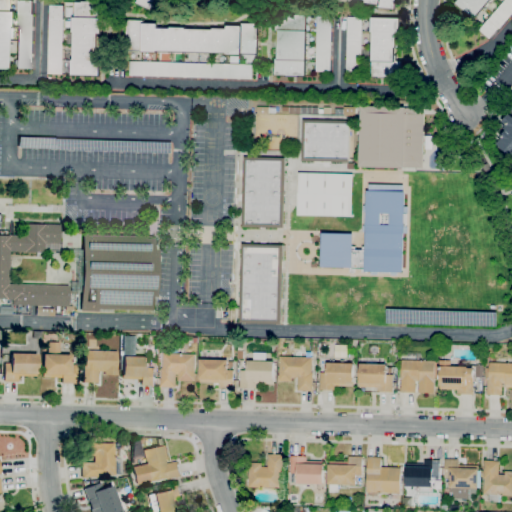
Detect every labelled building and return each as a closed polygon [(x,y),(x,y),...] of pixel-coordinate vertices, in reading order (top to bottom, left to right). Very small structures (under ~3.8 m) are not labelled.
[(31,69),(17,69),(17,68),(6,68),(6,69),(0,69),(0,0),(7,0),(7,13),(8,13),(8,15),(19,16),(19,1),(32,1),(31,69)] [(154,0),(150,9),(136,3),(137,0),(154,0)] [(394,0),(394,8),(379,7),(379,4),(345,0),(394,0)] [(511,0),(511,13),(490,39),(479,29),(504,0),(488,0),(474,18),(456,3),(458,0),(511,0)] [(99,75),(71,74),(72,60),(73,60),(73,43),(63,43),(62,74),(47,73),(49,19),(50,5),(63,5),(63,4),(75,4),(75,2),(81,2),(81,1),(93,2),(93,3),(101,3),(100,33),(97,33),(97,46),(96,46),(95,61),(99,61),(99,75)] [(297,76),(286,75),(286,74),(275,74),(275,59),(278,59),(279,15),(306,15),(305,31),(306,31),(306,59),(304,59),(304,75),(297,75),(297,76)] [(330,71),(315,71),(317,16),(331,16),(330,71)] [(390,77),(378,77),(378,76),(371,75),(373,32),(371,32),(371,30),(361,30),(361,51),(369,51),(369,58),(361,58),(360,72),(346,72),(347,16),(362,17),(362,20),(372,20),(372,18),(400,18),(399,33),(396,33),(395,47),(394,47),(394,61),(401,61),(401,76),(390,76),(390,77)] [(241,54),(226,53),(226,52),(156,50),(156,52),(142,51),(142,50),(125,50),(126,32),(127,32),(127,20),(143,20),(143,23),(157,24),(157,28),(171,29),(171,27),(185,28),(185,29),(213,30),(213,29),(227,29),(227,25),(241,26),(241,23),(257,23),(257,35),(258,35),(257,53),(241,53),(241,54)] [(252,79),(130,75),(130,61),(252,65),(252,79)] [(423,168),(360,167),(361,106),(424,107),(423,168)] [(511,156),(497,144),(502,138),(500,137),(506,130),(504,128),(507,125),(502,121),(509,114),(511,116),(511,156)] [(349,161),(302,160),(303,119),(350,120),(349,161)] [(284,228),(242,227),(244,156),(286,157),(285,173),(291,174),(289,227),(284,227),(284,228)] [(352,217),(297,215),(298,173),(353,174),(352,217)] [(397,275),(391,275),(391,272),(378,271),(377,275),(371,275),(371,271),(367,271),(367,273),(362,273),(362,268),(355,268),(354,273),(350,273),(350,268),(322,267),(323,233),(353,234),(353,246),(355,246),(355,249),(363,249),(363,246),(365,246),(366,232),(363,232),(363,225),(365,225),(365,212),(363,212),(363,205),(366,205),(367,190),(369,190),(369,184),(404,185),(404,191),(406,191),(404,272),(397,272),(397,275)] [(0,236),(7,236),(7,235),(25,236),(25,224),(59,225),(58,244),(43,243),(43,253),(8,252),(8,284),(68,286),(68,290),(70,290),(70,282),(76,283),(77,261),(70,260),(70,250),(81,250),(81,234),(153,236),(153,250),(157,250),(156,297),(152,297),(151,311),(97,309),(97,312),(80,312),(80,293),(76,293),(76,294),(68,294),(67,306),(72,306),(72,311),(64,311),(65,307),(12,305),(12,300),(5,300),(5,299),(0,299),(0,236)] [(287,324),(240,323),(242,243),(289,245),(287,324)] [(75,384),(60,384),(60,378),(41,378),(41,355),(46,355),(46,342),(58,343),(58,355),(69,355),(69,365),(75,365),(75,384)] [(176,387),(160,386),(161,379),(162,379),(162,368),(163,368),(164,353),(169,353),(169,346),(184,346),(184,353),(195,354),(195,373),(196,373),(196,381),(178,381),(179,374),(176,374),(176,387)] [(154,386),(140,386),(140,380),(120,379),(121,357),(122,357),(123,349),(131,349),(131,357),(149,358),(148,367),(154,367),(154,386)] [(97,383),(81,383),(81,378),(82,378),(82,366),(84,366),(84,351),(116,352),(115,372),(116,372),(116,376),(103,375),(103,372),(97,372),(97,383)] [(16,383),(3,382),(3,364),(10,364),(10,354),(36,354),(36,377),(16,376),(16,383)] [(313,391),(298,390),(298,377),(292,377),(291,381),(279,381),(279,375),(280,375),(280,356),(312,357),(312,372),(313,372),(313,385),(314,385),(313,391)] [(233,388),(219,388),(219,383),(200,382),(201,359),(229,360),(228,370),(233,370),(233,388)] [(435,393),(419,392),(419,381),(416,381),(416,392),(401,392),(401,387),(402,387),(402,360),(435,361),(435,393)] [(474,394),(458,394),(458,390),(440,389),(440,382),(437,382),(438,374),(439,374),(440,360),(451,360),(451,366),(468,367),(468,368),(474,368),(474,379),(473,391),(474,391),(474,394)] [(256,388),(240,388),(241,370),(247,370),(248,361),(274,361),(274,384),(256,384),(256,388)] [(502,394),(487,394),(487,390),(488,390),(488,380),(486,380),(486,368),(490,368),(490,362),(511,362),(511,387),(505,387),(505,383),(503,383),(502,394)] [(336,390),(319,389),(319,386),(320,386),(320,373),(327,373),(327,363),(354,363),(354,386),(336,386),(336,390)] [(393,392),(377,391),(377,387),(360,387),(360,364),(387,364),(387,374),(393,374),(393,392)] [(135,485),(131,467),(145,464),(142,451),(157,447),(155,440),(161,438),(163,446),(166,445),(169,460),(165,461),(166,464),(177,461),(180,476),(154,482),(154,481),(135,485)] [(100,478),(81,478),(80,463),(93,463),(93,456),(88,456),(88,444),(94,443),(94,444),(113,443),(113,459),(120,459),(121,475),(113,475),(114,476),(100,476),(100,478)] [(281,488),(249,487),(249,462),(261,462),(261,466),(268,466),(268,454),(284,454),(284,460),(283,460),(283,473),(282,473),(281,488)] [(297,483),(297,482),(289,482),(290,456),(306,456),(306,460),(325,461),(324,484),(297,483)] [(338,492),(329,492),(329,484),(329,461),(349,462),(349,456),(363,456),(362,475),(357,475),(357,485),(338,484),(338,492)] [(378,498),(368,497),(368,492),(367,492),(368,457),(382,457),(382,467),(401,467),(400,493),(378,493),(378,498)] [(406,486),(406,463),(424,464),(424,459),(441,460),(441,464),(440,464),(440,474),(440,477),(433,477),(433,487),(406,486)] [(473,498),(450,498),(451,478),(444,478),(445,459),(459,459),(459,465),(478,465),(478,468),(478,489),(473,488),(473,498)] [(500,502),(489,501),(489,494),(483,494),(485,478),(483,478),(485,460),(499,461),(498,474),(505,474),(505,470),(511,471),(511,495),(501,495),(500,502)] [(150,511),(146,496),(153,494),(151,486),(162,483),(162,485),(177,481),(181,497),(174,499),(177,511),(150,511)] [(117,511),(95,511),(92,501),(87,503),(82,489),(99,483),(102,489),(111,485),(120,511),(117,511)]
